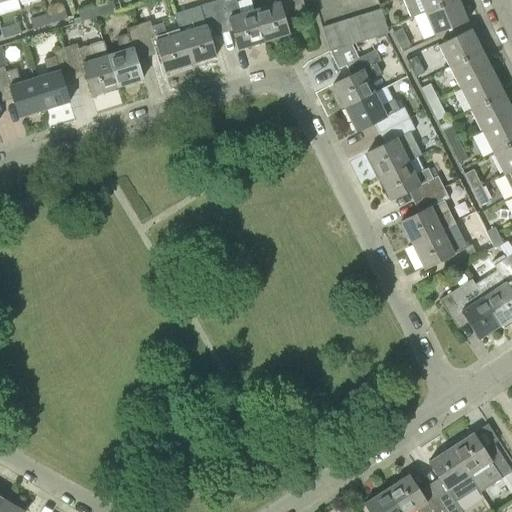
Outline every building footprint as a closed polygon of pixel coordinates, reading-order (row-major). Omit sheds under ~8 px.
[(238,50),(263,42),(250,0),(241,0),(237,1),(236,0),(235,0),(224,3),(222,0),(218,0),(212,2),(219,26),(230,23),(238,50)] [(250,0),(263,42),(288,34),(280,7),(302,0),(301,0),(265,0),(267,5),(254,9),(251,0),(250,0)] [(419,0),(425,13),(455,0),(419,0)] [(455,0),(425,13),(434,35),(467,22),(458,0),(455,0)] [(98,16),(115,11),(112,1),(95,6),(98,16)] [(177,21),(191,64),(215,57),(207,30),(219,26),(212,2),(200,6),(202,10),(190,14),(191,16),(177,21)] [(81,21),(98,16),(95,6),(78,12),(81,21)] [(50,24),(67,19),(64,9),(47,14),(50,24)] [(377,37),(388,33),(381,9),(370,12),(377,37)] [(365,40),(377,37),(370,12),(358,16),(365,40)] [(165,72),(191,64),(177,21),(164,25),(163,22),(151,26),(150,22),(146,23),(143,13),(136,15),(139,25),(138,25),(145,49),(157,45),(165,72)] [(33,29),(50,24),(47,14),(30,19),(33,29)] [(353,44),(365,40),(358,16),(346,20),(353,44)] [(351,45),(353,44),(346,20),(335,23),(342,48),(351,45)] [(329,52),(342,48),(335,23),(322,27),(329,52)] [(4,38),(21,33),(18,24),(1,29),(4,38)] [(107,55),(117,87),(142,80),(134,52),(145,49),(138,25),(126,29),(128,34),(117,37),(120,51),(107,55)] [(401,49),(410,45),(402,28),(393,33),(401,49)] [(449,67),(481,51),(470,29),(438,45),(449,67)] [(117,87),(107,55),(103,42),(78,50),(76,44),(65,48),(72,71),(83,68),(92,95),(117,87)] [(342,48),(329,52),(338,69),(347,65),(346,64),(353,61),(358,58),(351,45),(342,48)] [(34,78),(44,110),(69,102),(60,75),(72,71),(65,48),(53,52),(55,57),(44,60),(48,73),(34,78)] [(344,108),(374,93),(368,80),(381,74),(375,63),(380,61),(375,50),(358,58),(353,61),(358,72),(333,84),(344,108)] [(460,89),(492,73),(481,51),(449,67),(460,89)] [(416,77),(424,73),(416,56),(407,61),(416,77)] [(19,118),(44,110),(34,78),(20,82),(16,69),(5,72),(3,67),(0,67),(0,93),(10,91),(19,118)] [(471,110),(503,94),(492,73),(460,89),(471,110)] [(429,104),(438,100),(430,84),(421,88),(429,104)] [(387,130),(409,119),(404,108),(399,110),(394,100),(381,106),(374,93),(344,108),(356,132),(381,119),(387,130)] [(482,132),(511,116),(511,112),(503,94),(471,110),(482,132)] [(437,121),(446,116),(438,100),(429,104),(437,121)] [(493,153),(511,143),(511,116),(482,132),(493,153)] [(378,177),(408,162),(402,149),(415,143),(409,132),(414,130),(409,119),(387,130),(392,141),(367,153),(378,177)] [(451,148),(460,143),(451,127),(442,131),(451,148)] [(459,164),(468,159),(460,143),(451,148),(459,164)] [(504,175),(511,170),(511,143),(493,153),(504,175)] [(421,199),(443,187),(437,177),(432,179),(427,169),(415,175),(408,162),(378,177),(390,201),(415,188),(421,199)] [(472,191),(481,186),(473,170),(464,174),(472,191)] [(480,207),(489,202),(481,186),(472,191),(480,207)] [(412,246),(443,231),(436,217),(448,211),(443,200),(448,198),(443,187),(421,199),(426,210),(401,222),(412,246)] [(493,248),(502,244),(494,228),(485,232),(493,248)] [(449,257),(455,268),(477,256),(471,245),(466,248),(461,238),(449,244),(443,231),(412,246),(424,270),(449,257)] [(483,297),(501,325),(511,317),(511,293),(508,287),(511,283),(511,271),(504,259),(494,266),(497,271),(487,277),(494,289),(483,297)] [(479,339),(501,325),(483,297),(470,305),(463,293),(453,299),(450,294),(439,301),(453,322),(463,315),(479,339)] [(450,447),(469,477),(481,469),(489,480),(498,474),(501,478),(511,472),(498,450),(487,457),(472,433),(450,447)] [(433,492),(446,511),(448,511),(467,500),(457,484),(469,477),(450,447),(428,461),(443,485),(433,492)] [(446,511),(433,492),(423,498),(408,474),(386,488),(400,511),(414,511),(417,510),(417,511),(446,511)] [(369,511),(400,511),(386,488),(363,503),(369,511)] [(24,511),(26,511),(3,498),(0,503),(0,511),(24,511)]
